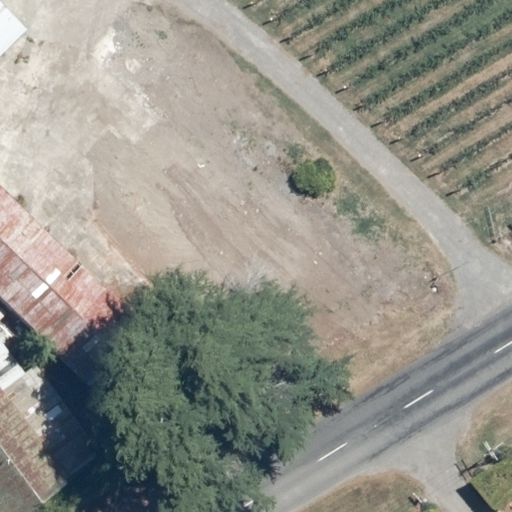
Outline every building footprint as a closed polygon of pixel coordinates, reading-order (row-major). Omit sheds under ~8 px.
[(137,0),(89,51),(129,90),(179,38),(139,0),(137,0)] [(0,50),(23,29),(0,4),(0,50)] [(187,258),(206,238),(222,254),(229,246),(255,271),(289,235),(159,112),(131,142),(112,123),(81,156),(187,258)] [(141,422),(199,363),(156,321),(89,255),(32,199),(0,167),(0,301),(86,387),(96,377),(98,379),(141,422)] [(0,511),(26,511),(95,461),(0,333),(0,511)]
